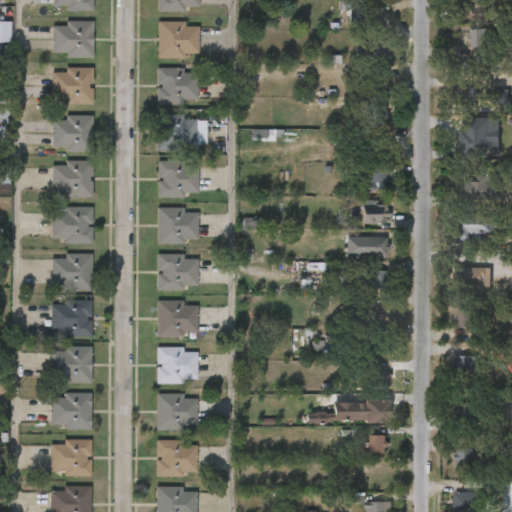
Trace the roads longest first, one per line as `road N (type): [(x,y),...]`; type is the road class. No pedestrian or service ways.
road 1 (residential): [(126,0),(122,511)]
road 2 (residential): [(429,0),(430,511)]
